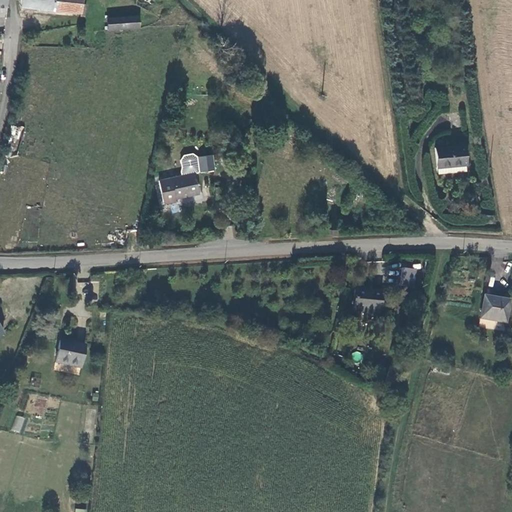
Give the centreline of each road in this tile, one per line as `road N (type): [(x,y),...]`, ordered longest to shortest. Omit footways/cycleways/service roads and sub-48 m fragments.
road 1 (unclassified): [(511,248),(444,242),(0,264)]
road 2 (unclassified): [(13,0),(0,127)]
